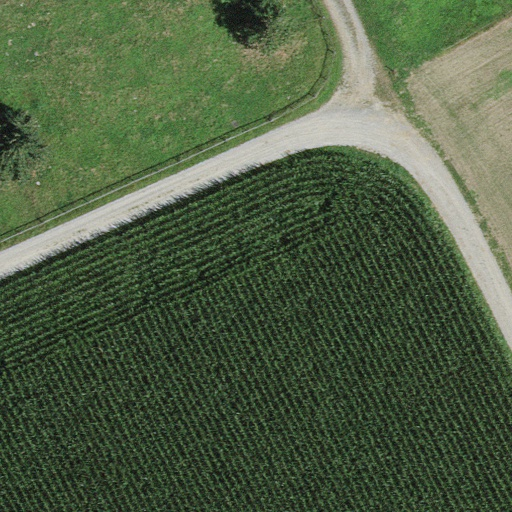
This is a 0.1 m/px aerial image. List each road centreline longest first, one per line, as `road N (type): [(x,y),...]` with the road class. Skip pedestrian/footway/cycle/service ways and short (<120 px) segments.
road 1 (track): [(0,282),(385,111)]
road 2 (track): [(320,0),(511,329)]
